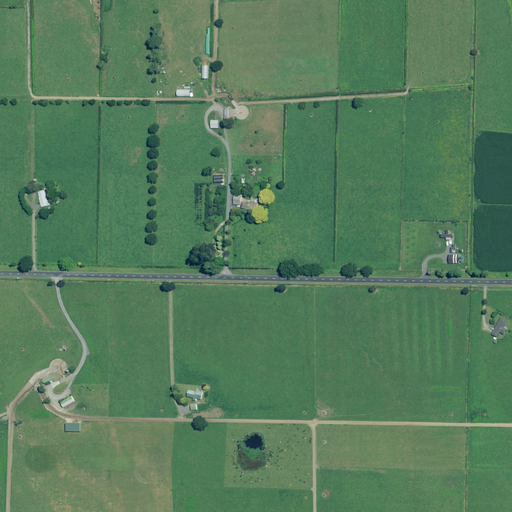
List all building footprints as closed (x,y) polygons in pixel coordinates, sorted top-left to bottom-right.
[(225,107),(225,110),(225,121),(235,121),(235,111),(235,109),(230,109),(230,107),(225,107)] [(48,201),(45,191),(38,192),(42,207),(51,205),(50,201),(48,201)] [(258,209),(258,205),(260,205),(260,198),(258,198),(254,198),(254,201),(249,200),(242,200),(242,197),(242,195),(235,194),(234,205),(241,205),(241,209),(248,210),(254,210),(254,209),(258,209)] [(501,318),(492,334),(495,336),(494,339),(496,340),(500,332),(505,335),(507,330),(505,328),(508,322),(501,318)] [(64,379),(60,371),(42,379),(44,384),(45,383),(46,386),(54,382),(53,380),(54,379),(55,382),(64,379)] [(196,391),(189,390),(188,397),(194,398),(194,400),(196,401),(197,399),(202,400),(203,392),(196,390),(196,391)] [(75,402),(72,396),(61,403),(64,408),(75,402)]
